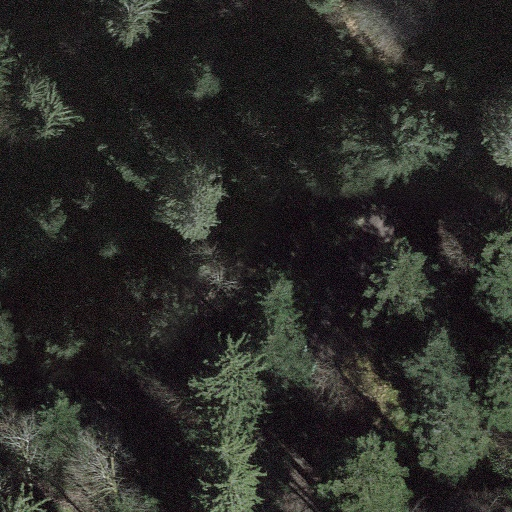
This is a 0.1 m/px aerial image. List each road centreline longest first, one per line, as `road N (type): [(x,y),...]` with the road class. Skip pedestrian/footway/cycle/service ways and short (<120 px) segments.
road 1 (track): [(511,111),(461,157),(339,306),(310,395),(307,511)]
road 2 (track): [(429,197),(437,152),(478,92),(511,64)]
